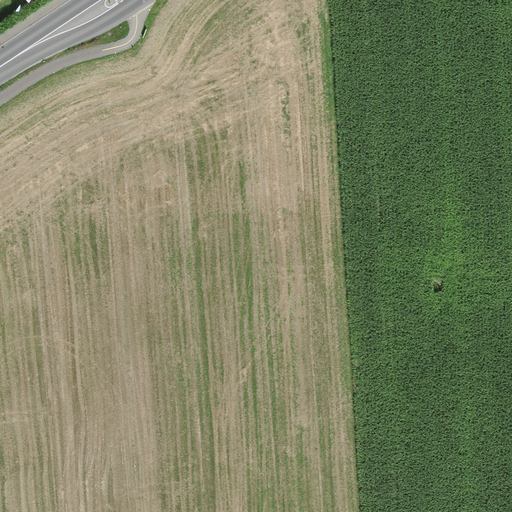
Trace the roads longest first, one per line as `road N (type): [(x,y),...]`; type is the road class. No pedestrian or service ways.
road 1 (track): [(0,101),(129,39),(138,16),(130,0)]
road 2 (tertiary): [(0,67),(100,0)]
